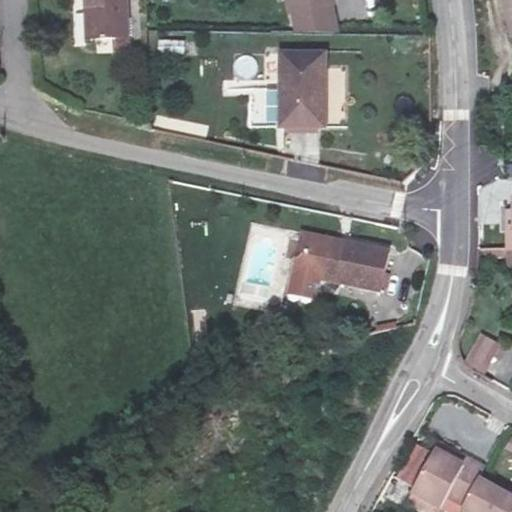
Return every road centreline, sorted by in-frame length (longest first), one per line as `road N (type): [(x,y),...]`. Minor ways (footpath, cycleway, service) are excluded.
road 1 (unclassified): [(457,220),(43,134)]
road 2 (unclassified): [(447,0),(457,220)]
road 3 (unclassified): [(434,369),(350,511)]
road 4 (unclassified): [(457,220),(452,317),(434,369)]
road 5 (residential): [(27,0),(43,134)]
